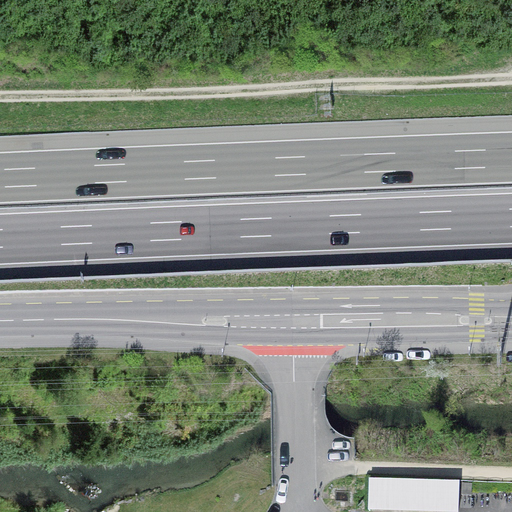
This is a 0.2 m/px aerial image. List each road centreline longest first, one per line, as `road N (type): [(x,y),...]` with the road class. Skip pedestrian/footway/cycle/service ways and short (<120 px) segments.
road 1 (motorway): [(0,239),(511,218)]
road 2 (motorway): [(511,157),(0,177)]
road 3 (track): [(511,78),(0,96)]
road 4 (tertiary): [(0,320),(511,319)]
